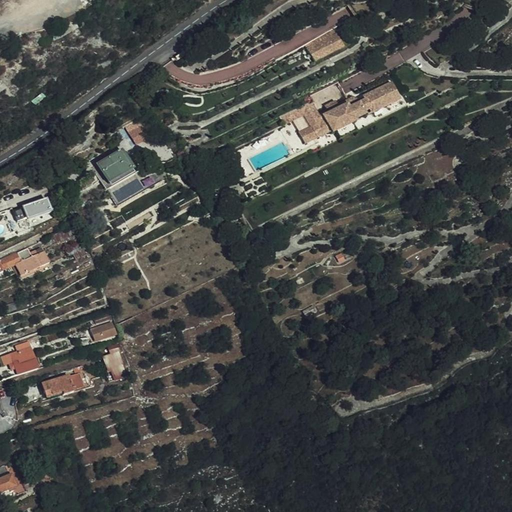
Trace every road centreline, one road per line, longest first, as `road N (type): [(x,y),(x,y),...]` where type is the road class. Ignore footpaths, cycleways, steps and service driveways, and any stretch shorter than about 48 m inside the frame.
road 1 (tertiary): [(0,161),(228,0)]
road 2 (track): [(511,75),(437,73),(511,12)]
road 3 (track): [(302,0),(203,63),(174,72)]
road 4 (residential): [(344,86),(412,52),(466,10)]
